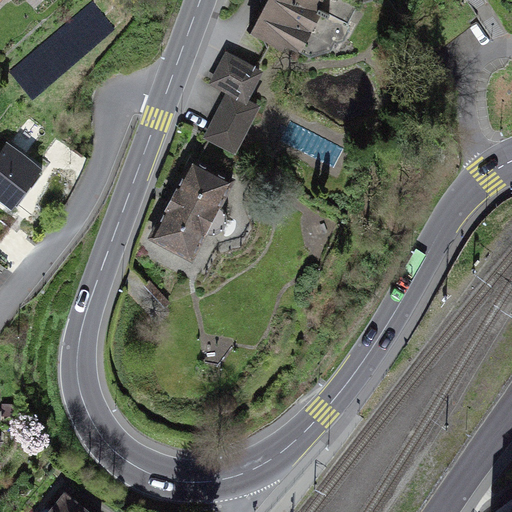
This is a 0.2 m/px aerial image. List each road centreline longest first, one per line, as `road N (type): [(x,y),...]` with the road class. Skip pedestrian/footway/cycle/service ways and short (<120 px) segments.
road 1 (secondary): [(165,95),(84,319),(79,389),(99,433),(138,467),(188,482),(242,474)]
road 2 (secondary): [(242,474),(286,449),(352,378),(449,216),(493,171)]
road 3 (residential): [(165,95),(140,89),(122,97),(87,194),(0,314)]
road 4 (residential): [(493,171),(471,146),(464,86),(477,54),(511,46)]
